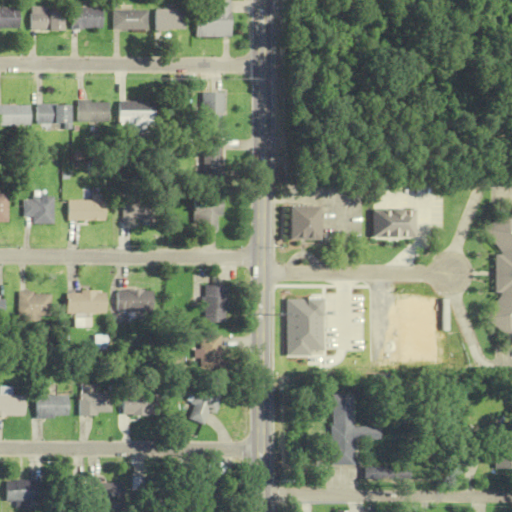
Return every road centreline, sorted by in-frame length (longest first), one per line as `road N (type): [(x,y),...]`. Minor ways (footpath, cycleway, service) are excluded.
road 1 (secondary): [(262,0),(262,511)]
road 2 (residential): [(0,448),(263,451)]
road 3 (residential): [(262,66),(0,64)]
road 4 (residential): [(261,257),(0,255)]
road 5 (residential): [(511,496),(263,495)]
road 6 (residential): [(261,273),(450,273)]
